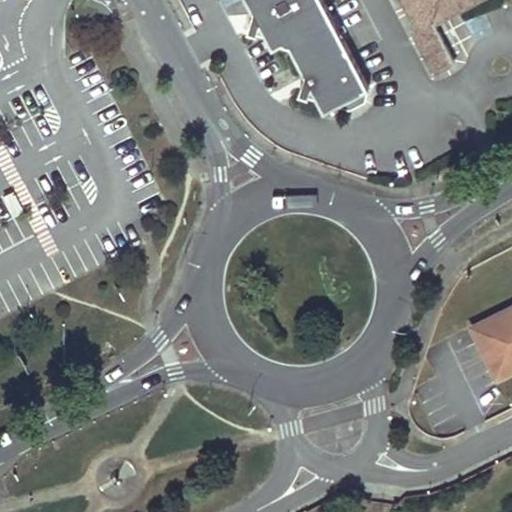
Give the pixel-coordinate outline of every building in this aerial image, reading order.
[(368,84),(323,0),(248,0),(254,11),(249,21),(264,28),(273,31),(281,34),(291,39),(310,77),(305,86),(319,93),(327,98),(338,102),(352,109),(366,100),(368,84)] [(451,63),(431,23),(473,0),(400,0),(416,31),(412,33),(432,72),(451,63)] [(473,41),(493,32),(482,10),(462,19),(473,41)] [(270,41),(275,38),(281,34),(273,31),(264,28),(270,41)] [(319,93),(325,109),(338,102),(327,98),(319,93)] [(499,375),(511,368),(511,308),(475,327),(499,375)]
